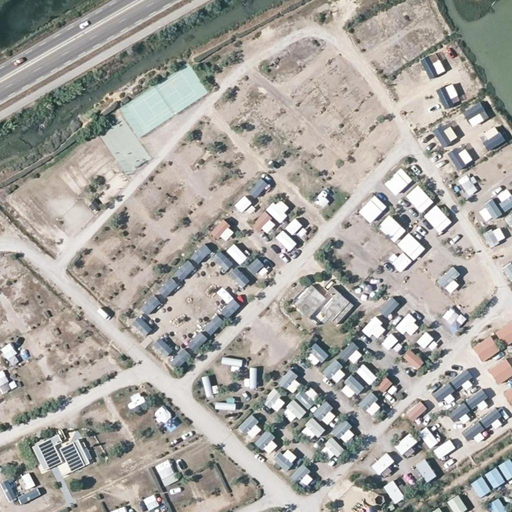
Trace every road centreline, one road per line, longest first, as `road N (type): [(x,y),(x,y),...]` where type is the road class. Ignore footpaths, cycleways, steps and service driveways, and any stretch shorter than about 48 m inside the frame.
road 1 (primary): [(0,97),(160,0)]
road 2 (primary): [(130,0),(0,72)]
